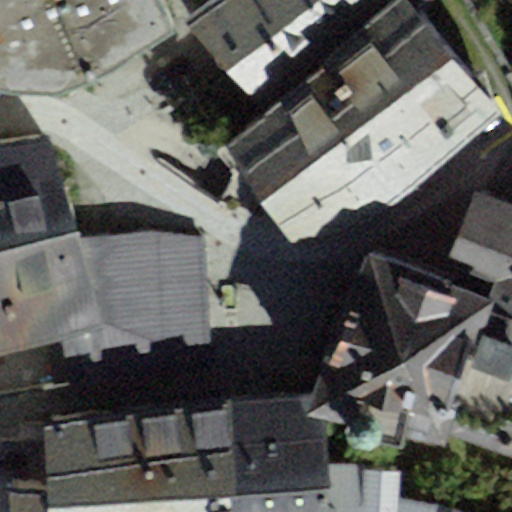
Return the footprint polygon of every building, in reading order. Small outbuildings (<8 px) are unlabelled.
[(174,28),(160,0),(0,0),(0,95),(0,96),(53,100),(116,70),(174,28)] [(374,0),(215,0),(183,21),(257,103),(374,0)] [(335,239),(496,112),(406,0),(221,148),(301,248),(335,239)] [(0,146),(0,357),(45,346),(103,327),(80,238),(50,140),(0,146)] [(496,279),(490,301),(451,437),(511,459),(511,208),(471,192),(449,260),(496,279)] [(212,369),(205,240),(80,238),(103,327),(45,346),(48,387),(212,369)] [(447,449),(451,437),(490,301),(365,256),(313,400),(307,418),(322,422),(447,449)] [(10,489),(12,511),(331,511),(327,467),(322,422),(307,418),(313,400),(43,428),(49,485),(10,489)] [(460,511),(401,496),(403,475),(327,467),(331,511),(460,511)]
